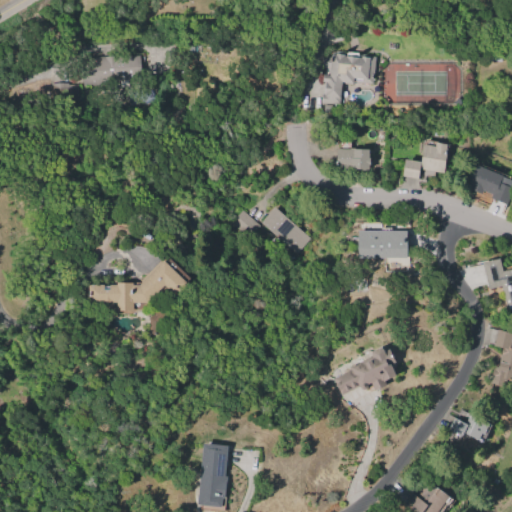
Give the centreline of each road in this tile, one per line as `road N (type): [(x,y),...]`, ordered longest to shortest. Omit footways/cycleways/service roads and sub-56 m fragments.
road 1 (residential): [(457,214),(443,251),(476,320),(473,349),(459,382),(397,465),(350,511)]
road 2 (residential): [(511,235),(401,199),(338,196),(299,160),(292,128)]
road 3 (residential): [(0,317),(8,326),(41,329),(75,280),(97,267)]
